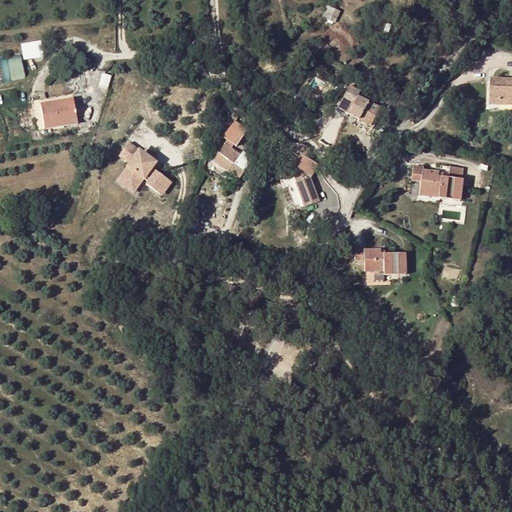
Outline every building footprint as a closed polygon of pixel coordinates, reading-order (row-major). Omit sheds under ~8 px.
[(323,18),(335,22),(338,10),(326,7),(323,18)] [(21,59),(42,56),(40,40),(19,43),(21,59)] [(10,79),(23,78),(21,57),(8,58),(10,79)] [(7,58),(0,58),(0,73),(0,80),(8,80),(7,58)] [(511,101),(511,79),(491,79),(490,106),(501,107),(501,101),(511,101)] [(348,116),(358,99),(347,93),(338,110),(348,116)] [(359,122),(369,104),(358,99),(348,116),(359,122)] [(78,123),(74,102),(58,105),(57,102),(40,104),(45,129),(78,123)] [(371,128),(381,111),(369,104),(359,122),(371,128)] [(289,137),(273,125),(271,133),(285,143),(289,137)] [(122,175),(138,187),(144,178),(148,181),(146,184),(157,192),(162,186),(166,189),(171,182),(150,167),(150,165),(150,163),(149,162),(149,161),(147,160),(146,159),(145,159),(143,158),(141,158),(136,155),(139,151),(128,143),(119,156),(130,164),(122,175)] [(308,150),(301,145),(293,156),(291,154),(285,161),(292,166),(286,172),(295,180),(297,182),(297,183),(305,207),(319,202),(311,178),(310,178),(307,177),(304,176),(306,173),(309,175),(315,166),(310,162),(303,157),(308,150)] [(236,160),(224,152),(218,161),(231,169),(236,160)] [(282,167),(275,162),(271,169),(280,176),(286,172),(282,167)] [(411,181),(420,182),(419,192),(438,195),(438,198),(459,201),(462,180),(459,180),(448,178),(449,168),(440,166),(439,173),(422,171),(423,169),(413,167),(411,181)] [(459,180),(461,170),(449,168),(448,178),(459,180)] [(295,180),(286,172),(280,176),(293,182),(295,180)] [(122,175),(117,181),(133,193),(138,187),(122,175)] [(166,189),(162,186),(157,192),(162,195),(166,189)] [(383,272),(384,276),(404,275),(404,254),(380,255),(380,251),(364,251),(364,248),(354,248),(354,262),(364,262),(364,272),(383,272)] [(456,307),(458,299),(452,298),(450,306),(456,307)] [(437,390),(440,381),(432,378),(428,387),(437,390)]
